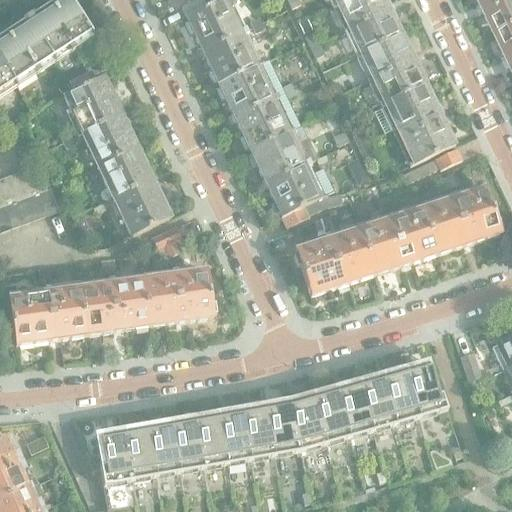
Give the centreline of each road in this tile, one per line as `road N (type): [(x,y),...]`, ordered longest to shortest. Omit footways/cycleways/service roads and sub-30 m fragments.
road 1 (residential): [(286,354),(116,0)]
road 2 (residential): [(0,398),(179,379),(286,354)]
road 3 (residential): [(286,354),(429,316),(511,282)]
road 4 (residential): [(511,181),(427,0)]
